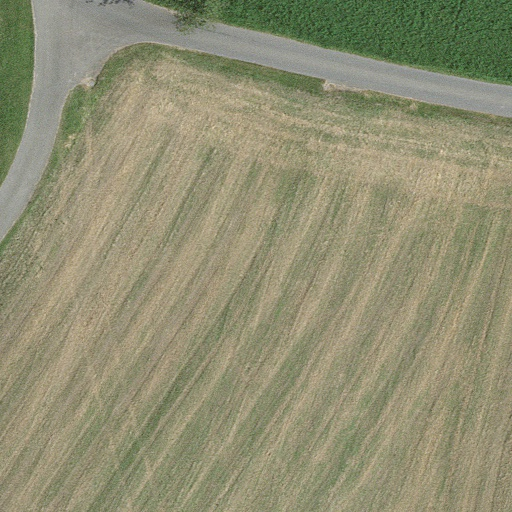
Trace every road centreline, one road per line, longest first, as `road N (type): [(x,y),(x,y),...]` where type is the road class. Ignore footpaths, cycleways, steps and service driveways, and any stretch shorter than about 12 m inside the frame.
road 1 (unclassified): [(511,103),(151,34),(87,0)]
road 2 (track): [(0,223),(24,191),(57,107),(75,0)]
